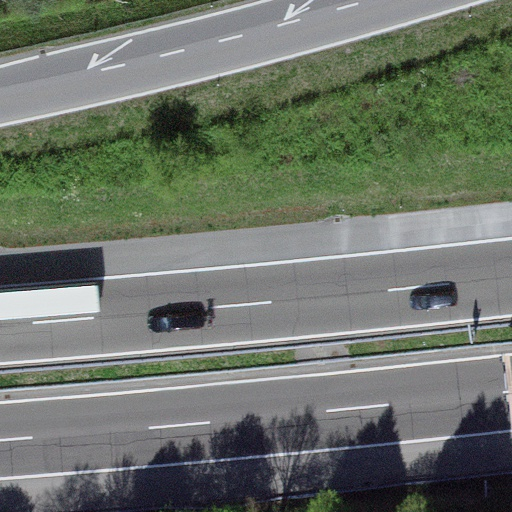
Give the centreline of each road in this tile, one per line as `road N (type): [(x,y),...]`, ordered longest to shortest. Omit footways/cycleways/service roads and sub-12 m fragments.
road 1 (motorway): [(511,277),(0,326)]
road 2 (motorway): [(0,439),(511,391)]
road 3 (motorway): [(367,0),(0,97)]
